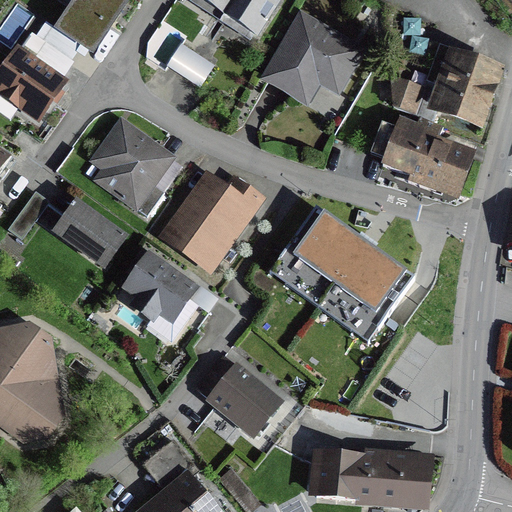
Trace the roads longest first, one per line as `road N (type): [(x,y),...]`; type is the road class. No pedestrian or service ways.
road 1 (residential): [(487,229),(300,178),(193,137),(110,74),(159,0)]
road 2 (residential): [(487,229),(464,494)]
